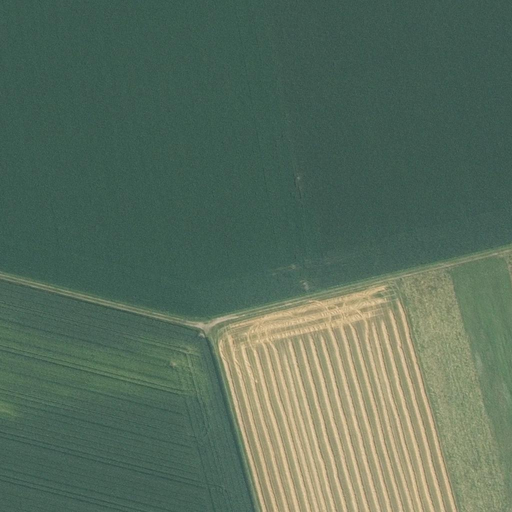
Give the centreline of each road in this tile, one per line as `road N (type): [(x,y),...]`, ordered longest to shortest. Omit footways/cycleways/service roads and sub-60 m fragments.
road 1 (track): [(203,327),(511,251)]
road 2 (track): [(0,277),(203,327)]
road 3 (track): [(203,327),(253,511)]
